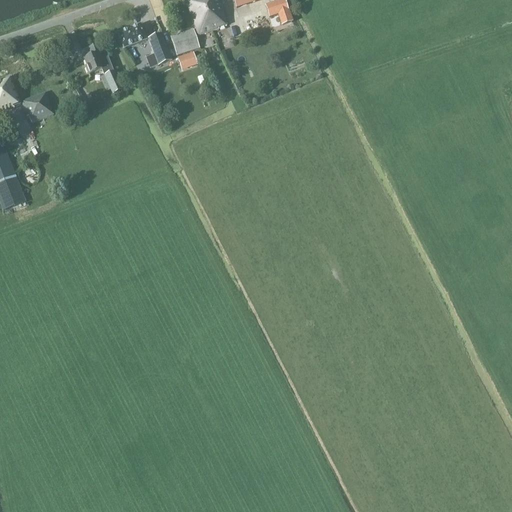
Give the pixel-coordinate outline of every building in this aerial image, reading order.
[(217,30),(227,26),(218,0),(192,0),(185,2),(197,38),(213,33),(217,31),(217,30)] [(263,0),(233,0),(236,9),(263,0)] [(287,1),(279,5),(282,13),(291,10),(287,1)] [(285,20),(282,13),(279,5),(267,10),(274,25),(285,20)] [(72,27),(75,37),(80,35),(77,25),(72,27)] [(146,41),(140,26),(118,35),(124,50),(146,41)] [(193,31),(170,38),(177,58),(199,50),(193,31)] [(162,36),(149,41),(160,69),(173,64),(162,36)] [(87,67),(86,68),(89,76),(102,71),(113,96),(122,92),(114,74),(113,74),(108,60),(103,61),(97,46),(89,50),(91,58),(84,60),(87,67)] [(183,65),(193,62),(191,55),(181,58),(183,65)] [(294,68),(306,62),(303,55),(290,61),(294,68)] [(13,109),(21,106),(11,78),(0,82),(0,115),(14,111),(13,109)] [(32,125),(54,116),(46,94),(21,103),(27,119),(29,117),(32,125)] [(26,204),(5,150),(0,152),(0,205),(3,212),(26,204)] [(40,175),(39,171),(38,169),(37,167),(34,165),(30,164),(27,164),(24,165),(22,167),(19,170),(19,172),(18,175),(19,179),(21,182),(24,184),(26,185),(28,186),(32,185),(34,185),(36,183),(39,180),(40,178),(40,175)]
